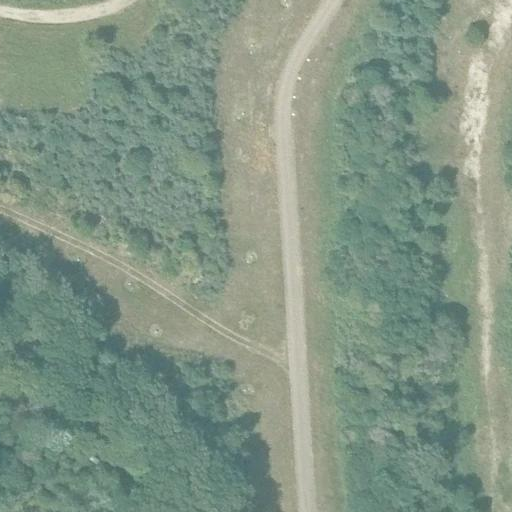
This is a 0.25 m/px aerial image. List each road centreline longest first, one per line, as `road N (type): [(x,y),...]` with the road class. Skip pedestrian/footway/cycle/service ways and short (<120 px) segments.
road 1 (track): [(305,511),(286,106),(300,56),(336,0)]
road 2 (track): [(503,511),(487,194),(494,101),(511,44)]
road 3 (track): [(298,373),(0,228)]
road 4 (track): [(0,9),(89,17),(133,0)]
